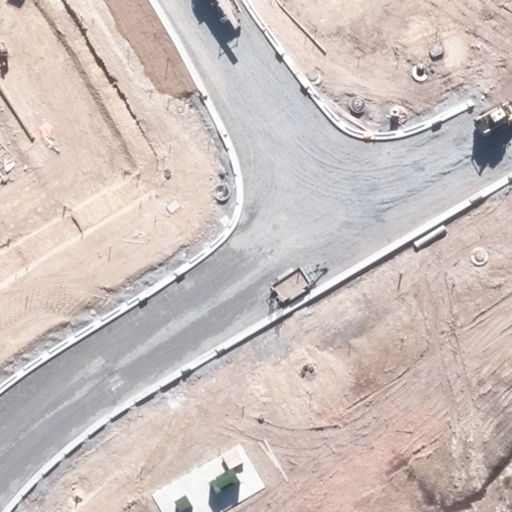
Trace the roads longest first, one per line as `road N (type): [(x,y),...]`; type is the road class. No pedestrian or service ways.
road 1 (unknown): [(509,108),(0,415)]
road 2 (unknown): [(335,218),(194,0)]
